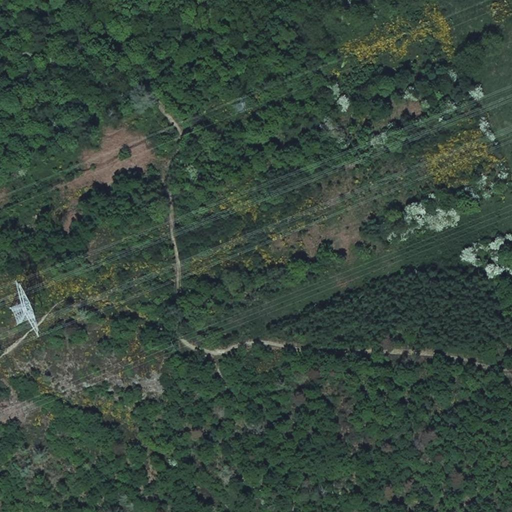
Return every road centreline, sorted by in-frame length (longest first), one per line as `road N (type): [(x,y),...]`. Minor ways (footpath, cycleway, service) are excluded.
road 1 (track): [(192,344),(179,320),(172,231),(185,134),(139,87),(58,33),(26,0)]
road 2 (track): [(511,370),(403,352),(260,342),(213,352),(192,344)]
road 3 (track): [(192,344),(59,288),(7,234),(0,212)]
